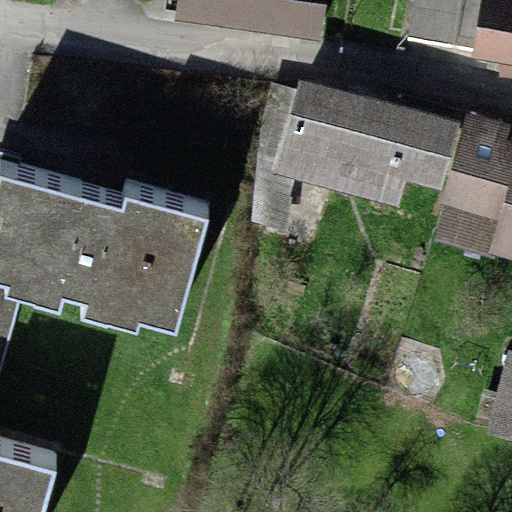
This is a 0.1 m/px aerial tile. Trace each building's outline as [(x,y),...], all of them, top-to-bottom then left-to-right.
[(316,0),(192,0),(314,20),(316,0)] [(411,0),(408,18),(456,26),(460,0),(411,0)] [(511,0),(482,0),(475,35),(506,41),(502,58),(511,60),(511,0)] [(456,103),(302,64),(279,154),(398,184),(406,154),(441,163),(456,103)] [(511,127),(466,113),(445,179),(506,198),(511,184),(511,127)] [(128,167),(11,132),(0,167),(0,249),(28,258),(173,300),(209,178),(132,155),(128,167)] [(0,351),(28,258),(0,249),(0,351)] [(511,340),(510,340),(490,399),(511,405),(511,340)] [(0,415),(0,511),(34,511),(58,433),(0,415)]
